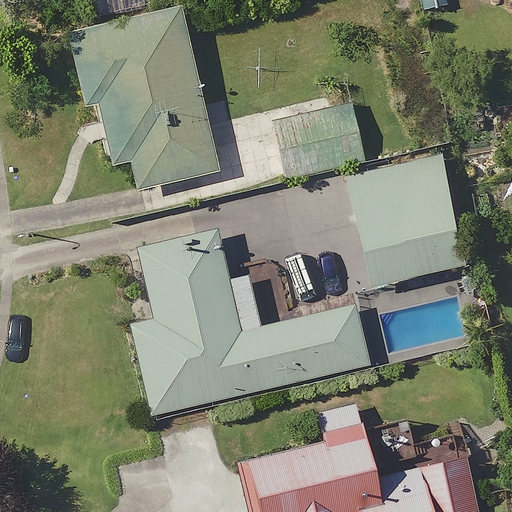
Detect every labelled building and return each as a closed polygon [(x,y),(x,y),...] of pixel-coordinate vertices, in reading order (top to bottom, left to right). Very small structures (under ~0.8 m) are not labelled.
[(220,177),(186,14),(75,37),(82,70),(100,67),(120,161),(136,158),(143,193),(220,177)] [(363,111),(277,127),(288,184),(374,168),(363,111)] [(481,268),(452,150),(348,176),(377,294),(481,268)] [(239,286),(228,237),(144,256),(160,326),(136,331),(157,423),(371,374),(363,340),(357,313),(269,334),(257,282),(239,286)] [(483,511),(473,464),(378,485),(363,410),(290,425),(297,457),(248,467),(257,511),(483,511)] [(228,480),(219,436),(163,447),(166,458),(117,468),(126,511),(242,511),(236,478),(228,480)]
